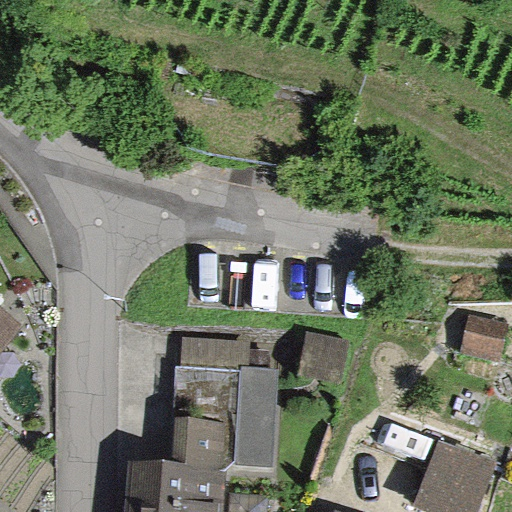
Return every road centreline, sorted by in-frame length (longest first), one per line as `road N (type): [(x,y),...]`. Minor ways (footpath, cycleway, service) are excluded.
road 1 (track): [(72,227),(231,222),(399,256),(511,256)]
road 2 (residential): [(86,511),(89,277),(59,190),(0,135)]
